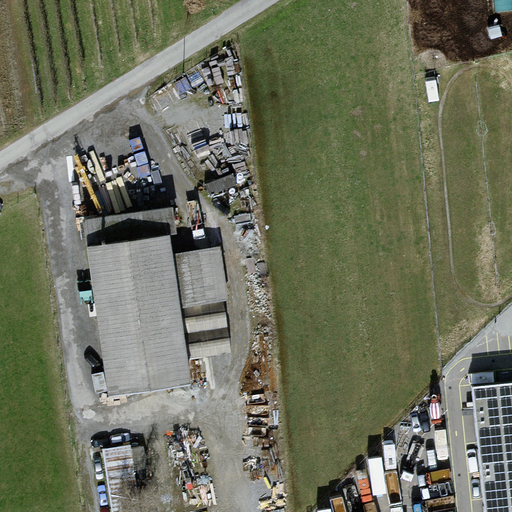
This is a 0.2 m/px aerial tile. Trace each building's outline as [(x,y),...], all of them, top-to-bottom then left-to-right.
[(170,206),(83,218),(86,243),(167,232),(174,231),(170,206)] [(167,232),(86,243),(109,393),(190,381),(187,359),(171,253),(167,232)] [(218,246),(171,253),(187,359),(234,352),(218,246)] [(511,511),(511,381),(472,385),(485,511),(511,511)] [(140,511),(131,442),(103,446),(111,511),(140,511)]
